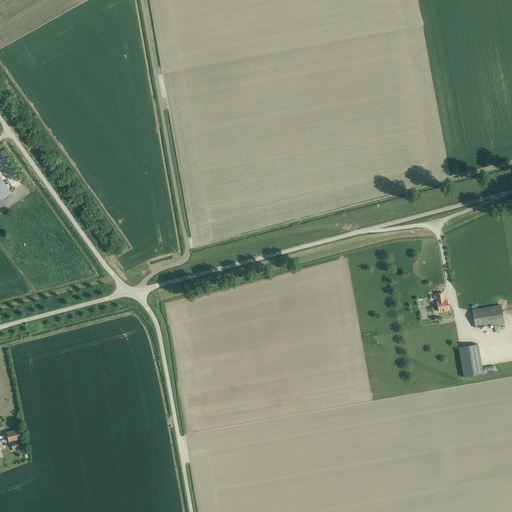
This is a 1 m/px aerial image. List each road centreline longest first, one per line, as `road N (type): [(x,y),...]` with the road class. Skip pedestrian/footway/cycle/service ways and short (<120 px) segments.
road 1 (unclassified): [(138,290),(511,191)]
road 2 (unclassified): [(142,0),(185,250),(138,290)]
road 3 (unclassified): [(191,511),(158,327),(138,290)]
road 4 (unclassified): [(125,294),(0,117)]
road 5 (unclassified): [(0,327),(125,294)]
